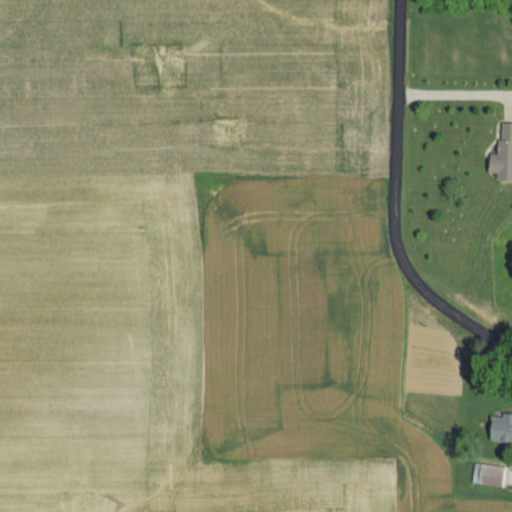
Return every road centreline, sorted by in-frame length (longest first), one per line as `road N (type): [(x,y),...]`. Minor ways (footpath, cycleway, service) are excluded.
road 1 (residential): [(393,0),(393,236)]
road 2 (residential): [(511,353),(420,293),(404,274),(393,236)]
